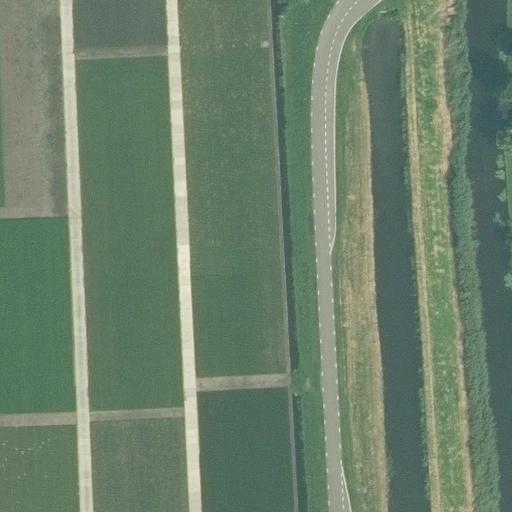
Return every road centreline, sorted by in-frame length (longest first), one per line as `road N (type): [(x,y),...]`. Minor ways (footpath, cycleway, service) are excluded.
road 1 (unclassified): [(334,511),(319,74),(331,24),(348,0)]
road 2 (track): [(169,0),(194,511)]
road 3 (track): [(65,0),(86,511)]
